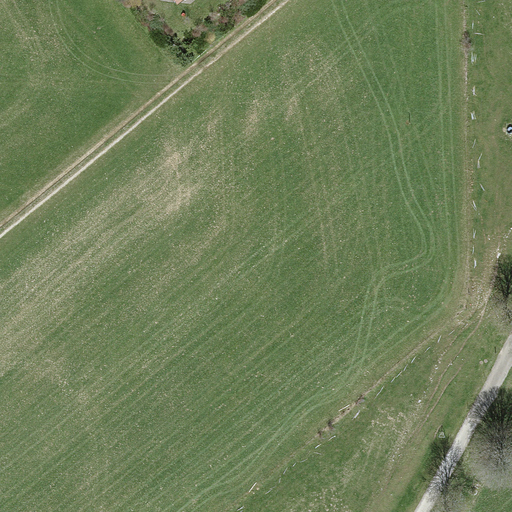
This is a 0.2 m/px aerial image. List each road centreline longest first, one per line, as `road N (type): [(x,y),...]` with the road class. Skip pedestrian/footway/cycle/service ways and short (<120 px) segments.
road 1 (track): [(0,238),(290,0)]
road 2 (track): [(511,344),(421,511)]
